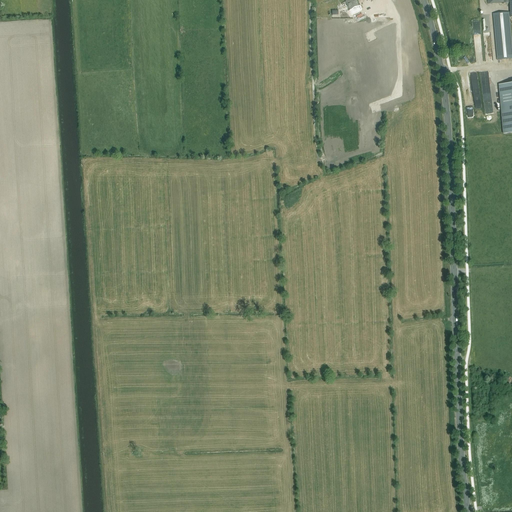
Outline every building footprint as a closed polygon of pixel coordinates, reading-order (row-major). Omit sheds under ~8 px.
[(350,10),(359,6),(356,1),(355,1),(354,0),(345,0),(346,1),(346,2),(350,10)] [(511,58),(511,43),(509,12),(493,14),(497,60),(511,58)] [(338,38),(331,23),(324,26),(331,41),(338,38)] [(389,94),(376,60),(355,68),(368,102),(389,94)] [(503,134),(511,133),(511,83),(498,85),(503,134)]
